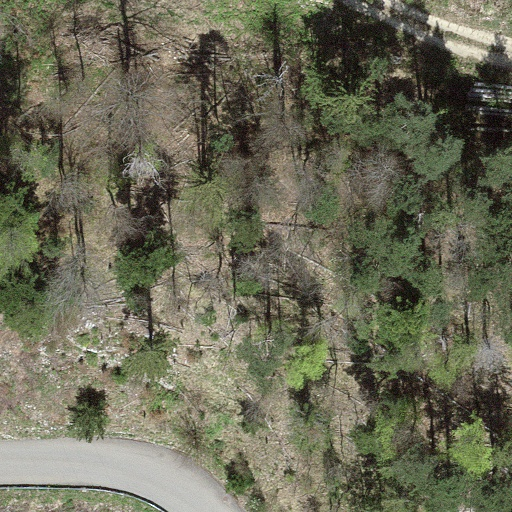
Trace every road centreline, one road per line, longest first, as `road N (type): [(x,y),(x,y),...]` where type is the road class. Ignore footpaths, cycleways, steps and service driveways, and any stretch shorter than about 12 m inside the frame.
road 1 (unclassified): [(213,511),(185,481),(146,463),(0,460)]
road 2 (track): [(363,0),(511,51)]
